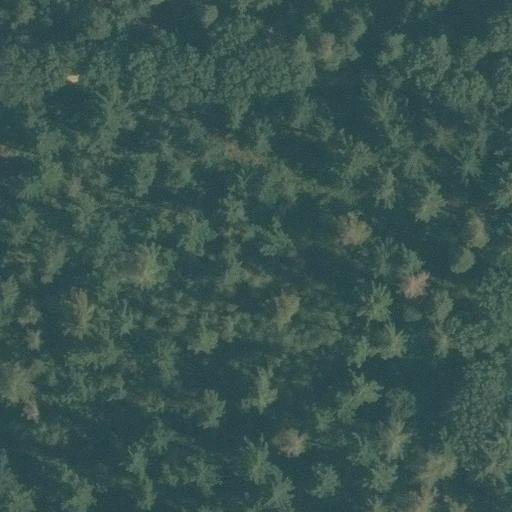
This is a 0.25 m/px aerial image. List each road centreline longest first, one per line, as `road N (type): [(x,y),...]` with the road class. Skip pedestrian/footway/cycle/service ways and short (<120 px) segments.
road 1 (track): [(0,81),(511,80)]
road 2 (track): [(167,511),(442,438),(511,430)]
